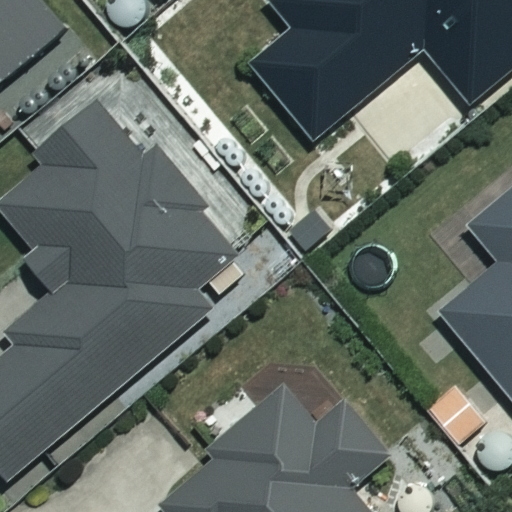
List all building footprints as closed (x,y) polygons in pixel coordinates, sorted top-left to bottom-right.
[(0,0),(0,85),(65,31),(38,0),(0,0)] [(511,0),(272,0),(300,32),(254,71),(315,143),(418,55),(466,111),(511,72),(511,0)] [(2,205),(40,248),(30,257),(60,292),(11,334),(23,348),(0,367),(0,462),(13,477),(219,298),(203,279),(236,250),(106,100),(43,155),(50,163),(2,205)] [(511,198),(475,230),(505,265),(444,316),(511,397),(511,198)] [(322,429),(287,391),(161,509),(164,511),(372,511),(350,488),(393,449),(350,403),(322,429)]
